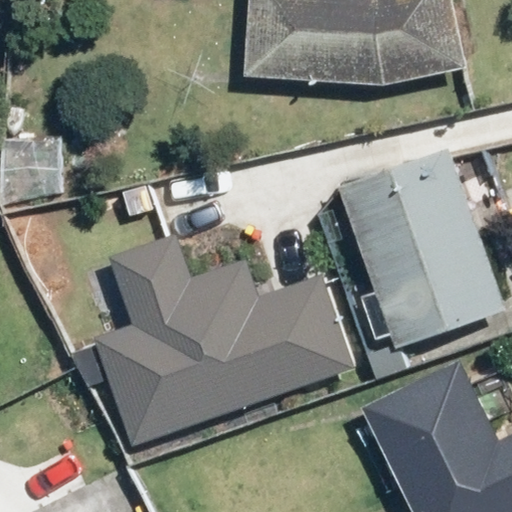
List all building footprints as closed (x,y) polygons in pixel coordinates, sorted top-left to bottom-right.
[(246,0),(250,82),(456,72),(452,0),(246,0)] [(451,154),(339,190),(393,355),(505,319),(451,154)] [(129,449),(286,394),(352,371),(318,274),(261,293),(250,260),(192,280),(176,235),(106,259),(129,325),(90,338),(129,449)] [(511,511),(511,436),(492,445),(457,366),(361,409),(407,511),(511,511)] [(24,438),(77,412),(61,380),(8,406),(24,438)] [(108,511),(90,478),(26,511),(108,511)]
